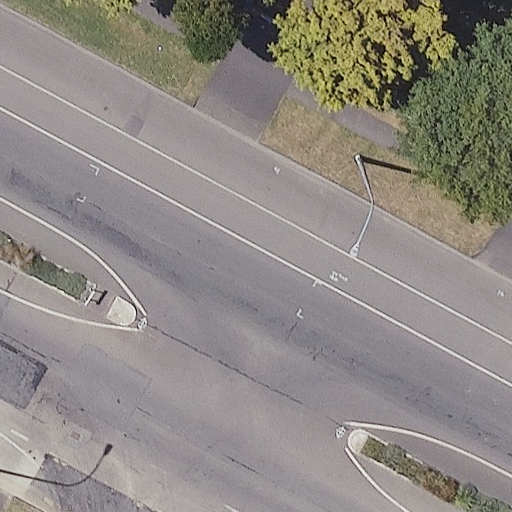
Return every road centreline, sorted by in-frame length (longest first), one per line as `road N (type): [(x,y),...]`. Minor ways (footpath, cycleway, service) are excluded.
road 1 (secondary): [(0,150),(281,303)]
road 2 (secondary): [(281,303),(511,429)]
road 3 (secondary): [(204,454),(0,341)]
road 4 (residential): [(281,303),(204,454)]
road 5 (secondary): [(312,511),(204,454)]
